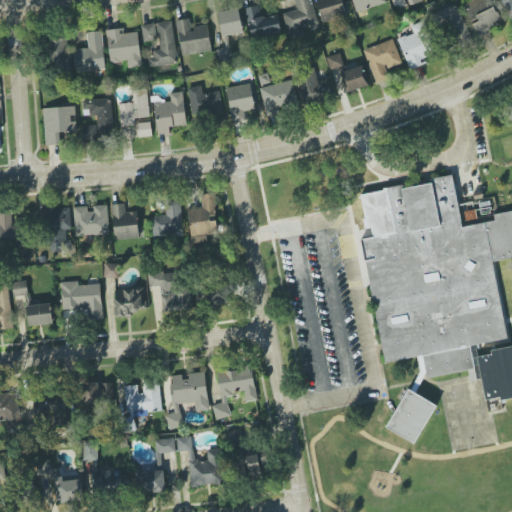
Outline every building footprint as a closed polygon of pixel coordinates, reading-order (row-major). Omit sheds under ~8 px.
[(318,24),(311,0),(294,0),(297,10),(282,14),(289,40),(303,36),(301,28),(318,24)] [(315,0),(321,22),(345,16),(341,0),(315,0)] [(352,0),(356,12),(386,3),(385,0),(352,0)] [(503,24),(491,0),(470,0),(463,4),(478,36),(503,24)] [(511,0),(500,0),(509,22),(511,20),(511,0)] [(473,42),(455,3),(435,12),(453,51),(473,42)] [(277,15),(261,18),(258,5),(245,8),(251,39),(281,33),(277,15)] [(244,32),(238,8),(217,13),(222,37),(244,32)] [(211,52),(208,25),(191,27),(190,19),(177,20),(181,55),(211,52)] [(156,23),(161,53),(148,55),(149,67),(177,63),(171,21),(156,23)] [(409,70),(422,65),(420,59),(433,55),(421,22),(410,26),(413,33),(398,39),(409,70)] [(142,25),(143,42),(157,41),(156,24),(142,25)] [(139,32),(124,33),(123,29),(107,30),(109,63),(127,62),(127,68),(141,67),(139,32)] [(75,72),(105,69),(101,31),(87,33),(88,48),(73,49),(75,72)] [(70,70),(69,39),(50,39),(51,71),(70,70)] [(401,65),(394,40),(364,48),(374,84),(389,79),(386,69),(401,65)] [(343,66),(340,53),(326,57),(330,70),(343,66)] [(369,85),(362,65),(340,73),(347,93),(369,85)] [(332,99),(328,78),(317,80),(316,72),(300,74),(305,103),(332,99)] [(270,83),(268,73),(257,76),(260,86),(270,83)] [(298,106),(292,80),(260,87),(266,113),(298,106)] [(226,87),(231,123),(246,121),(245,111),(254,109),(251,84),(226,87)] [(187,88),(192,120),(211,117),(212,124),(224,123),(220,91),(202,94),(201,86),(187,88)] [(120,127),(135,126),(134,118),(149,117),(147,89),(133,90),(134,102),(118,104),(120,127)] [(169,127),(186,125),(182,92),(170,93),(170,101),(153,103),(157,135),(170,134),(169,127)] [(82,100),(83,116),(97,115),(98,137),(113,136),(112,99),(82,100)] [(76,132),(75,106),(43,108),(45,145),(60,144),(60,132),(76,132)] [(138,138),(152,136),(150,122),(137,123),(138,138)] [(96,126),(82,126),(83,144),(97,143),(96,126)] [(385,364),(361,240),(395,232),(387,188),(452,175),(462,227),(511,217),(511,257),(492,262),(507,339),(470,345),(473,358),(511,349),(511,400),(487,406),(479,367),(423,379),(415,394),(436,408),(414,447),(386,429),(419,370),(417,357),(385,364)] [(188,209),(190,243),(207,242),(206,234),(217,234),(215,194),(201,194),(202,208),(188,209)] [(165,201),(166,215),(152,216),(153,237),(183,236),(181,200),(165,201)] [(139,238),(137,211),(126,212),(125,203),(111,204),(115,240),(139,238)] [(75,236),(109,235),(108,205),(90,206),(90,207),(74,207),(75,236)] [(69,251),(68,231),(71,230),(70,209),(45,209),(47,252),(69,251)] [(22,225),(12,225),(11,213),(0,213),(0,245),(23,245),(22,225)] [(104,277),(118,278),(118,264),(104,263),(104,277)] [(147,274),(148,288),(160,287),(162,311),(192,308),(190,285),(178,287),(177,272),(147,274)] [(13,300),(29,299),(27,281),(12,282),(13,300)] [(62,309),(88,308),(88,320),(102,319),(100,284),(79,285),(78,281),(61,282),(62,309)] [(205,305),(229,305),(229,284),(205,284),(205,305)] [(0,328),(12,328),(8,287),(0,288),(0,328)] [(115,315),(145,313),(144,288),(114,289),(115,315)] [(26,306),(29,327),(53,324),(50,303),(26,306)] [(475,379),(480,379),(476,346),(471,346),(475,379)] [(257,400),(251,367),(217,373),(222,404),(213,406),(215,419),(230,416),(227,397),(237,395),(237,393),(244,392),(245,402),(257,400)] [(209,410),(205,372),(184,375),(169,377),(174,414),(166,415),(168,429),(183,427),(180,404),(194,403),(195,412),(209,410)] [(80,385),(83,407),(113,402),(111,387),(99,389),(98,382),(80,385)] [(162,413),(159,383),(139,385),(123,386),(127,431),(135,431),(134,416),(162,413)] [(0,422),(6,422),(6,427),(19,426),(15,392),(0,394),(0,422)] [(55,416),(56,423),(67,422),(63,395),(33,398),(35,419),(55,416)] [(191,486),(222,484),(219,449),(206,450),(207,460),(194,461),(192,437),(176,438),(177,452),(188,451),(191,486)] [(156,439),(157,453),(175,452),(175,438),(156,439)] [(82,442),(83,462),(98,462),(97,442),(82,442)] [(242,450),(243,468),(248,468),(248,479),(261,478),(260,466),(267,466),(266,449),(242,450)] [(137,493),(164,492),(164,471),(137,472),(137,493)] [(94,472),(93,492),(125,494),(126,473),(94,472)] [(83,500),(80,479),(63,481),(62,476),(54,477),(58,504),(83,500)]
